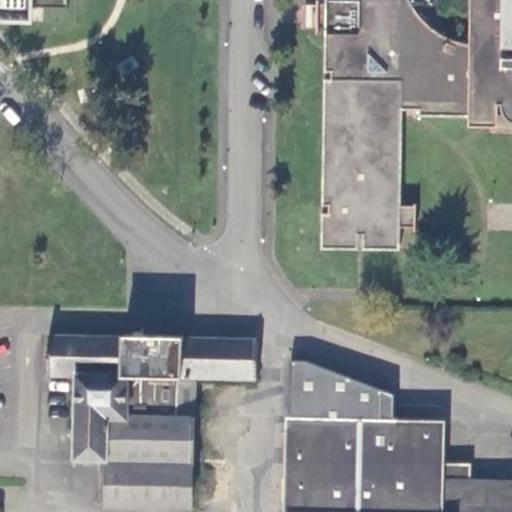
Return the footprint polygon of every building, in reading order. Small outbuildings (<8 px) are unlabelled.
[(0,0),(0,24),(33,25),(33,9),(67,10),(67,0),(0,0)] [(511,0),(322,0),(323,2),(314,2),(314,5),(314,29),(322,29),(322,72),(328,72),(328,79),(322,79),(319,206),(326,206),(326,213),(319,213),(318,240),(318,249),(355,249),(355,235),(361,235),(360,249),(397,250),(397,241),(398,228),(413,228),(413,206),(398,206),(400,110),(416,111),(416,116),(464,117),(485,117),(486,105),(498,106),(500,113),(505,121),(511,124),(511,0)] [(314,5),(300,4),(299,28),(314,29),(314,5)] [(511,127),(511,124),(505,121),(500,113),(498,106),(486,105),(485,117),(464,117),(464,127),(511,127)] [(253,380),(254,339),(46,334),(45,376),(74,376),(72,460),(106,461),(105,505),(188,507),(190,417),(175,417),(176,378),(191,378),(253,380)] [(191,378),(176,378),(175,417),(190,417),(191,378)] [(511,511),(511,482),(467,482),(467,465),(438,465),(439,423),(284,420),(282,511),(511,511)]
